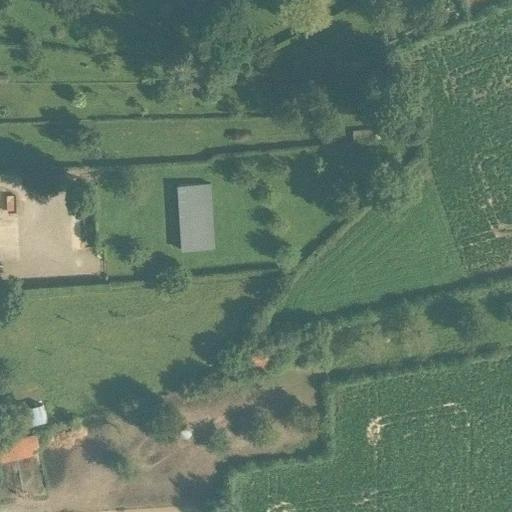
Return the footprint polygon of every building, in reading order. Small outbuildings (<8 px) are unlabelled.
[(391,137),(390,128),(374,129),(375,138),(391,137)] [(210,185),(176,187),(180,252),(214,250),(210,185)] [(252,371),(278,366),(274,344),(248,349),(252,371)] [(23,415),(0,420),(0,432),(26,426),(23,415)] [(0,459),(40,453),(37,435),(0,440),(0,459)]
